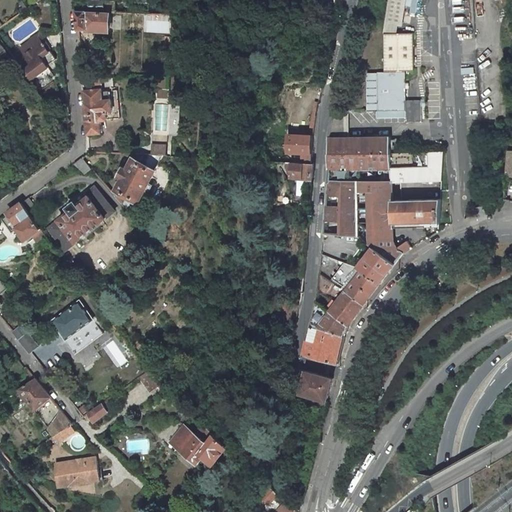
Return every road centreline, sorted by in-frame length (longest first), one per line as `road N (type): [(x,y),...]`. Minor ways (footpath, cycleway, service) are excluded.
road 1 (residential): [(350,0),(320,131),(308,298),(293,359),(354,378)]
road 2 (secondary): [(511,322),(438,376),(350,511)]
road 3 (residential): [(65,0),(80,141),(0,208)]
road 4 (residential): [(511,234),(461,242),(397,289),(367,330),(354,378)]
road 5 (primary): [(511,344),(475,377),(455,413),(443,460),(445,511)]
road 6 (primary): [(464,511),(465,440),(511,368)]
road 7 (residential): [(354,378),(316,511)]
road 8 (secondary): [(396,511),(511,438)]
road 9 (residential): [(0,324),(77,417)]
